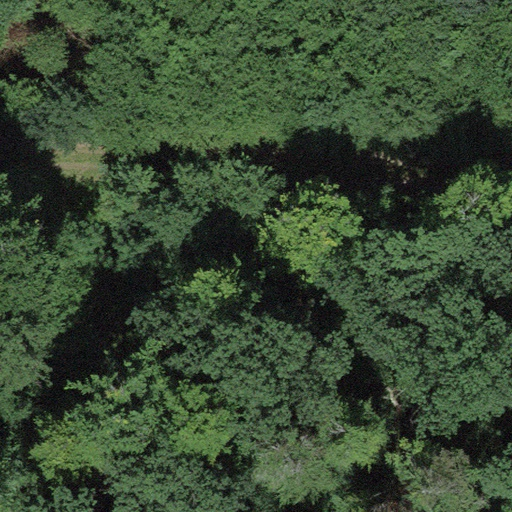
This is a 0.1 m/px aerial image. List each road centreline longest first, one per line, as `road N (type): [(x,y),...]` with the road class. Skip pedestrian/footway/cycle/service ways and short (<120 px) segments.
road 1 (track): [(511,187),(0,166)]
road 2 (track): [(176,178),(216,511)]
